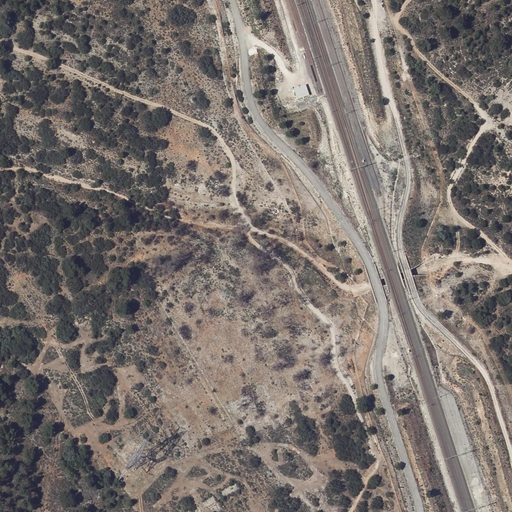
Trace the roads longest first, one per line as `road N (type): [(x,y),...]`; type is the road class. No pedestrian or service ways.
road 1 (track): [(0,40),(209,128),(229,152),(232,192),(248,226),(284,240),(344,286),(464,260),(511,269)]
road 2 (track): [(506,266),(447,199),(477,135),(479,110),(401,31),(396,10),(404,0)]
road 3 (track): [(350,511),(374,452),(335,365),(328,324),(288,268),(251,241),(249,227)]
